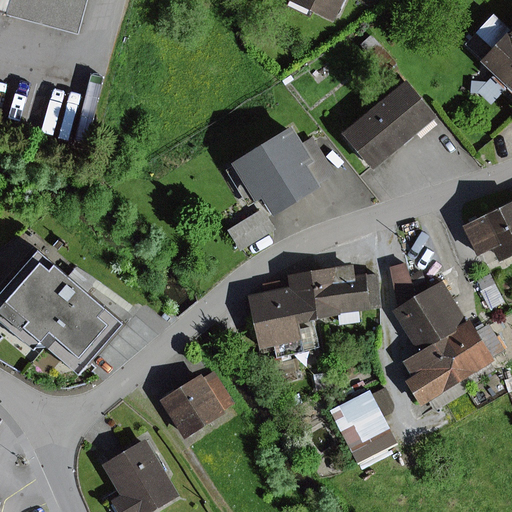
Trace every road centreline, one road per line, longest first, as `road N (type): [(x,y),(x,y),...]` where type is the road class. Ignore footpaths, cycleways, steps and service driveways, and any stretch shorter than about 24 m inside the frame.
road 1 (residential): [(51,426),(281,259),(511,174)]
road 2 (track): [(123,374),(228,511)]
